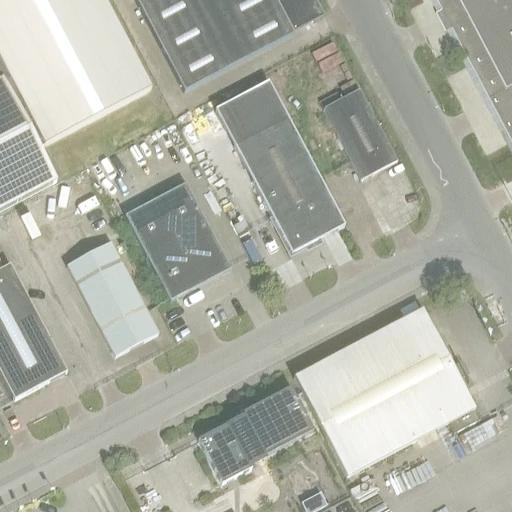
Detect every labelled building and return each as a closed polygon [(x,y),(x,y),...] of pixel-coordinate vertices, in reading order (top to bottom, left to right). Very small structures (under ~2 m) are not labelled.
[(0,213),(55,185),(38,151),(42,149),(149,93),(99,0),(0,0),(0,69),(6,81),(2,83),(1,82),(0,82),(0,213)] [(133,0),(183,94),(292,37),(291,34),(322,18),(313,0),(133,0)] [(511,0),(434,0),(511,146),(511,0)] [(339,58),(277,91),(348,225),(376,210),(361,183),(396,165),(358,93),(352,82),(339,58)] [(309,247),(343,229),(271,89),(217,118),(245,171),(274,228),(272,229),(289,260),(310,249),(309,247)] [(169,305),(230,273),(184,186),(123,218),(169,305)] [(109,247),(66,269),(114,360),(156,337),(109,247)] [(9,268),(0,272),(0,379),(13,403),(66,376),(9,268)] [(349,478),(447,426),(452,436),(479,422),(421,313),(296,379),(296,378),(292,380),(345,481),(349,479),(349,478)] [(226,427),(197,442),(220,487),(250,472),(248,467),(312,434),(290,393),(289,391),(241,416),(244,421),(237,425),(238,428),(230,433),(226,427)]
